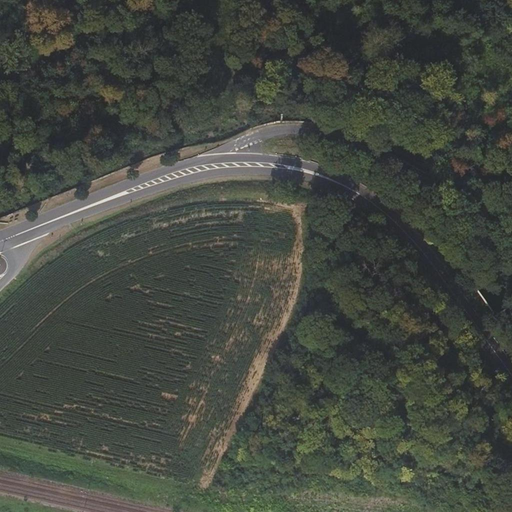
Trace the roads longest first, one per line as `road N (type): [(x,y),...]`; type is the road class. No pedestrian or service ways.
road 1 (tertiary): [(42,227),(168,184),(242,171),(312,177),(373,200)]
road 2 (unclassified): [(511,207),(349,141),(269,132),(202,160)]
road 3 (tertiary): [(373,200),(397,220),(511,375)]
road 4 (tertiary): [(202,160),(7,238)]
road 5 (tertiary): [(373,200),(337,176),(298,164),(202,160)]
